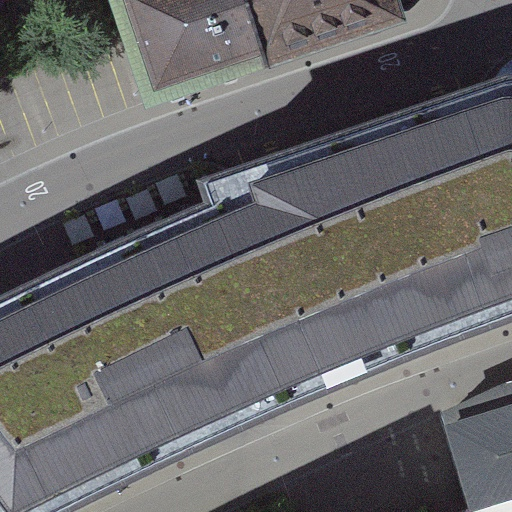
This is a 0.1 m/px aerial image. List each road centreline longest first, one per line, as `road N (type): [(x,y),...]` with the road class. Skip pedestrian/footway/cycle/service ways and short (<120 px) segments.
road 1 (residential): [(511,23),(439,69),(157,154),(0,228)]
road 2 (residential): [(511,368),(309,444)]
road 3 (residential): [(309,444),(162,511)]
